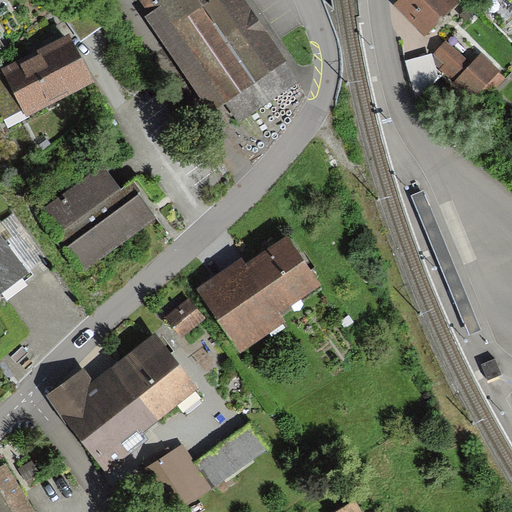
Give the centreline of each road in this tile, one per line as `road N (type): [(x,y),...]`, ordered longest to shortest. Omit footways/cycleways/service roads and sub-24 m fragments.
road 1 (residential): [(27,396),(307,120),(323,89),(324,59),(307,0)]
road 2 (residential): [(114,511),(27,396)]
